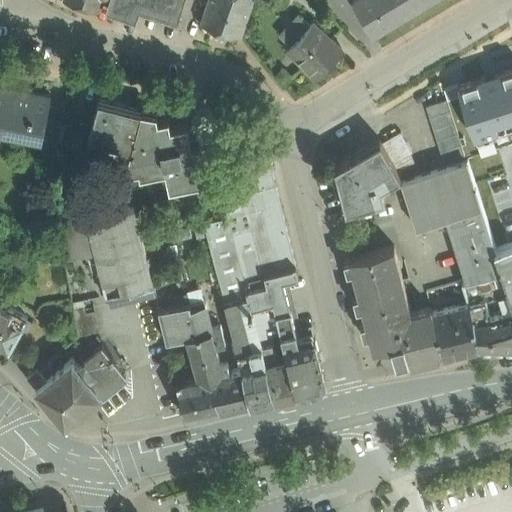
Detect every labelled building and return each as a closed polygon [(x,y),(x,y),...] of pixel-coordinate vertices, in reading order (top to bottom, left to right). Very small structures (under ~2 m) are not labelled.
[(182,0),(116,0),(127,3),(124,10),(136,14),(140,1),(160,8),(161,3),(179,9),(182,0)] [(252,0),(209,0),(201,22),(240,35),(252,0)] [(353,0),(373,33),(426,0),(353,0)] [(343,50),(312,22),(310,24),(298,13),(279,34),(290,45),(287,48),(304,64),(302,66),(316,79),(343,50)] [(511,67),(461,84),(481,145),(511,134),(511,67)] [(32,96),(0,89),(0,128),(25,134),(24,138),(42,141),(47,119),(51,94),(33,91),(32,96)] [(141,110),(99,99),(85,152),(103,157),(102,159),(128,166),(127,162),(138,121),(141,110)] [(448,101),(426,108),(444,164),(465,157),(455,125),(449,107),(448,101)] [(187,123),(171,126),(168,117),(158,119),(157,116),(138,121),(127,162),(128,166),(129,171),(153,166),(154,171),(165,168),(170,187),(194,182),(193,176),(204,174),(205,179),(207,179),(199,144),(192,145),(187,123)] [(62,122),(47,119),(42,141),(41,149),(56,151),(62,122)] [(74,126),(62,124),(58,145),(70,148),(74,126)] [(412,151),(401,131),(383,141),(399,170),(414,162),(409,153),(412,151)] [(381,139),(335,165),(346,208),(386,197),(382,185),(401,175),(381,139)] [(270,159),(216,163),(215,163),(228,215),(229,215),(245,280),(266,275),(266,273),(297,265),(270,159)] [(466,159),(402,180),(416,226),(446,217),(466,279),(466,280),(501,269),(474,183),(467,162),(466,159)] [(134,207),(88,219),(96,252),(109,305),(156,293),(134,207)] [(261,344),(252,347),(250,339),(259,336),(251,306),(246,288),(245,280),(229,215),(228,215),(204,221),(223,289),(222,289),(238,350),(239,350),(242,366),(243,366),(251,400),(274,395),(261,344)] [(88,219),(60,226),(66,259),(96,252),(88,219)] [(511,243),(495,249),(501,269),(508,291),(511,302),(511,243)] [(394,244),(350,256),(373,347),(392,342),(397,361),(409,358),(409,356),(442,348),(432,309),(431,310),(430,305),(411,310),(394,244)] [(297,265),(266,273),(266,275),(245,280),(246,287),(284,278),(299,274),(297,265)] [(501,269),(466,280),(466,279),(462,281),(467,302),(480,346),(485,345),(496,346),(488,317),(483,299),(508,291),(501,269)] [(284,278),(246,287),(246,288),(251,306),(273,300),(276,312),(291,307),(284,278)] [(76,313),(86,311),(84,297),(73,299),(76,313)] [(273,300),(251,306),(255,318),(266,314),(271,331),(281,329),(276,312),(273,300)] [(190,301),(159,308),(167,340),(187,335),(198,333),(191,307),(192,306),(190,301)] [(0,346),(9,351),(28,316),(9,306),(8,307),(0,302),(0,346)] [(480,346),(467,302),(432,309),(442,348),(444,355),(480,346)] [(192,306),(191,307),(198,333),(200,332),(212,329),(206,303),(192,306)] [(291,307),(276,312),(281,329),(284,343),(294,341),(293,337),(298,336),(291,307)] [(76,313),(84,343),(101,339),(94,309),(86,311),(76,313)] [(511,309),(488,317),(496,346),(511,346),(511,309)] [(266,314),(255,318),(259,336),(261,344),(274,395),(297,389),(288,355),(287,355),(278,357),(271,331),(266,314)] [(242,366),(223,370),(212,329),(200,332),(219,408),(251,400),(243,366),(242,366)] [(198,376),(178,381),(186,415),(219,408),(200,332),(198,333),(187,335),(198,376)] [(315,336),(284,343),(287,355),(288,355),(297,389),(322,383),(326,378),(315,336)] [(94,371),(114,356),(104,343),(84,359),(94,371)] [(37,385),(72,356),(65,347),(29,375),(37,385)] [(72,356),(37,385),(65,420),(126,371),(114,356),(94,371),(84,359),(78,364),(72,356)]
